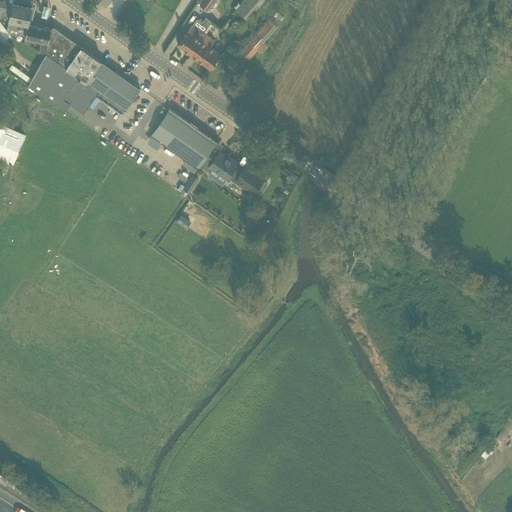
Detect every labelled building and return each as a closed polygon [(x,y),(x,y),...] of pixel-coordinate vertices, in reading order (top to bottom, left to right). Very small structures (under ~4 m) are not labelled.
[(18,35),(25,36),(28,24),(32,6),(0,0),(0,9),(4,11),(2,18),(10,20),(7,30),(9,32),(16,37),(18,35)] [(208,10),(215,0),(203,0),(200,5),(208,10)] [(246,0),(237,11),(245,19),(261,0),(246,0)] [(240,50),(249,58),(257,50),(261,54),(268,46),(264,42),(278,27),(269,19),(240,50)] [(0,23),(0,33),(6,41),(11,38),(0,23)] [(28,24),(25,36),(23,43),(29,46),(33,39),(34,39),(35,40),(37,41),(39,40),(40,40),(40,52),(45,54),(50,29),(28,24)] [(177,45),(188,52),(203,32),(192,24),(177,45)] [(140,88),(100,61),(101,60),(53,26),(50,29),(45,54),(28,85),(65,111),(70,103),(83,113),(96,95),(122,114),(140,88)] [(203,32),(188,52),(210,68),(220,54),(210,46),(214,40),(203,32)] [(29,46),(24,54),(31,59),(27,66),(35,71),(45,55),(29,46)] [(210,150),(216,142),(169,109),(151,134),(199,168),(202,163),(210,150)] [(0,123),(0,157),(16,163),(27,130),(4,123),(4,125),(0,123)] [(217,154),(210,150),(202,163),(213,171),(214,169),(227,178),(228,176),(236,165),(238,163),(227,155),(226,156),(219,151),(217,154)] [(243,169),(236,165),(228,176),(240,184),(241,183),(254,192),(264,178),(253,171),(254,169),(247,164),(243,169)] [(184,189),(182,192),(187,195),(189,192),(189,193),(199,179),(192,175),(183,189),(184,189)] [(219,223),(213,219),(209,225),(215,229),(219,223)]
